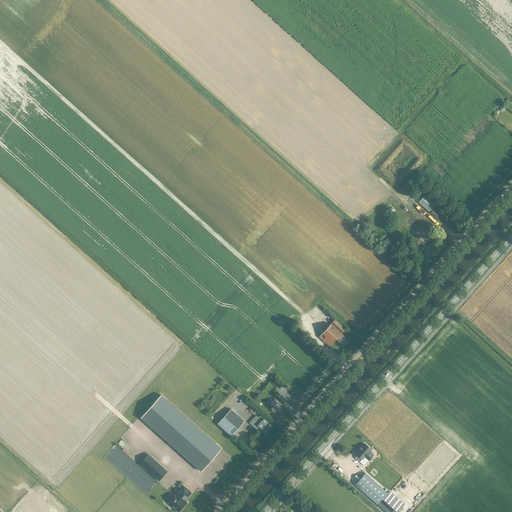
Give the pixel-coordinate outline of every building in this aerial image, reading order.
[(383,171),(398,184),(421,158),(413,151),(412,152),(404,152),(407,154),(405,155),(405,159),(408,161),(406,162),(407,163),(407,166),(405,167),(399,174),(396,174),(394,171),(390,171),(387,173),(386,170),(387,169),(385,169),(384,169),(382,167),(383,171)] [(430,212),(431,213),(436,218),(439,214),(434,210),(433,211),(432,210),(436,205),(425,195),(418,202),(430,212)] [(424,244),(425,244),(426,243),(427,242),(427,241),(430,238),(422,231),(426,226),(422,223),(425,219),(414,209),(398,226),(413,240),(416,237),(420,241),(418,243),(422,246),(424,244)] [(342,333),(346,329),(335,320),(331,323),(340,331),(339,332),(331,324),(319,337),(330,347),(336,340),(343,346),(348,340),(341,334),(342,333)] [(278,378),(273,382),(280,388),(284,383),(278,378)] [(287,399),(278,392),(274,397),(276,398),(274,400),(273,400),(270,398),(266,403),(269,405),(268,406),(278,415),(283,408),(280,405),(282,403),(282,404),(287,399)] [(161,395),(141,417),(201,471),(221,448),(199,428),(161,395)] [(231,436),(245,421),(232,409),(218,424),(231,436)] [(273,426),(261,415),(259,417),(256,415),(250,423),(257,430),(260,427),(267,433),(273,426)] [(130,462),(133,458),(116,444),(105,456),(109,460),(110,458),(115,462),(117,459),(120,462),(125,457),(130,462)] [(355,458),(360,462),(363,459),(365,457),(369,460),(373,455),(369,452),(371,449),(365,444),(362,447),(362,446),(359,450),(357,453),(358,455),(355,458)] [(140,464),(159,481),(167,471),(148,454),(140,464)] [(378,504),(388,493),(365,473),(355,484),(378,504)] [(183,500),(185,498),(186,499),(186,498),(191,493),(183,486),(169,502),(179,511),(186,503),(183,500)] [(397,501),(387,511),(397,511),(403,506),(398,501),(397,501)]
